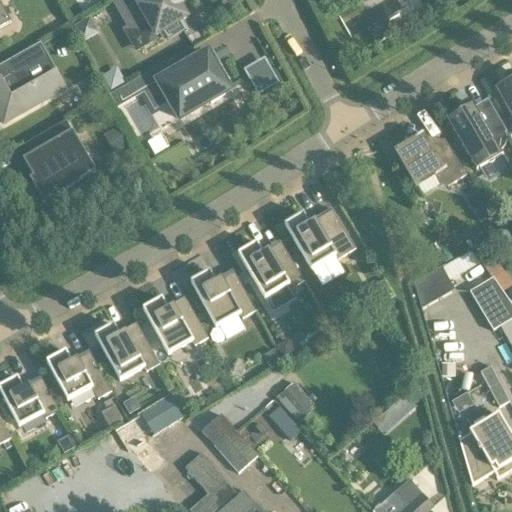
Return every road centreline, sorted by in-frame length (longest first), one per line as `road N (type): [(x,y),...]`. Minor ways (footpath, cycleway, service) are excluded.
road 1 (residential): [(13,332),(350,129)]
road 2 (residential): [(350,129),(511,20)]
road 3 (residential): [(350,129),(281,0)]
